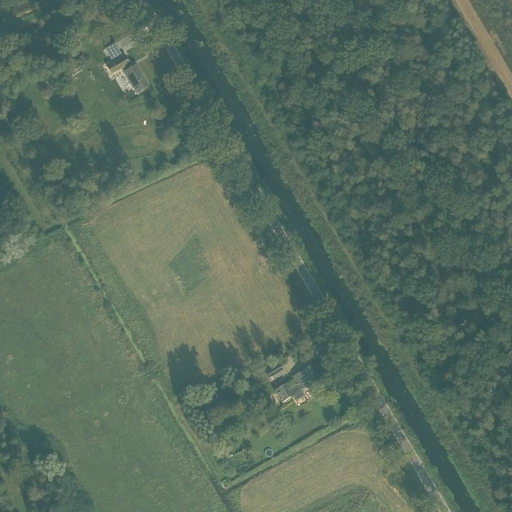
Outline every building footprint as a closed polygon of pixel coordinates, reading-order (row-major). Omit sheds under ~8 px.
[(110,66),(106,67),(111,76),(123,69),(125,72),(124,73),(136,94),(139,92),(148,87),(136,66),(131,69),(130,69),(128,65),(129,65),(124,57),(110,66)] [(67,68),(59,73),(63,81),(72,77),(67,68)] [(283,374),(277,364),(264,372),(270,382),(283,374)] [(286,384),(274,392),(276,394),(281,402),(282,404),(294,396),(297,401),(304,397),(301,391),(303,390),(312,384),(321,379),(313,365),(304,370),(295,376),(292,378),(297,385),(289,390),(286,384)] [(273,384),(276,389),(287,382),(283,375),(277,378),(279,380),(273,384)]
